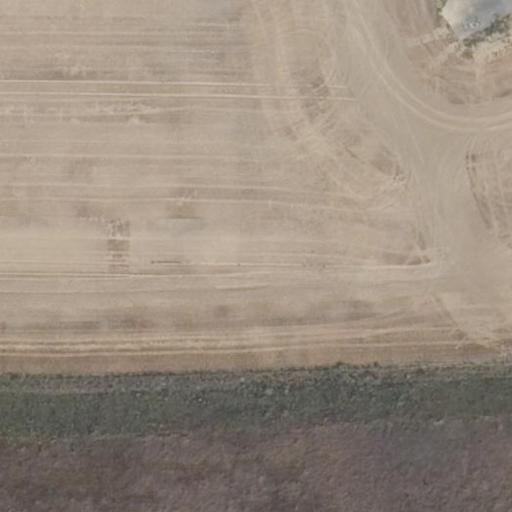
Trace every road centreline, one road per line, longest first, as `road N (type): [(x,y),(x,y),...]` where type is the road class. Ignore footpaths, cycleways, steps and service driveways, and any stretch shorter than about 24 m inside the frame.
road 1 (track): [(0,491),(142,496),(511,486)]
road 2 (track): [(0,383),(511,372)]
